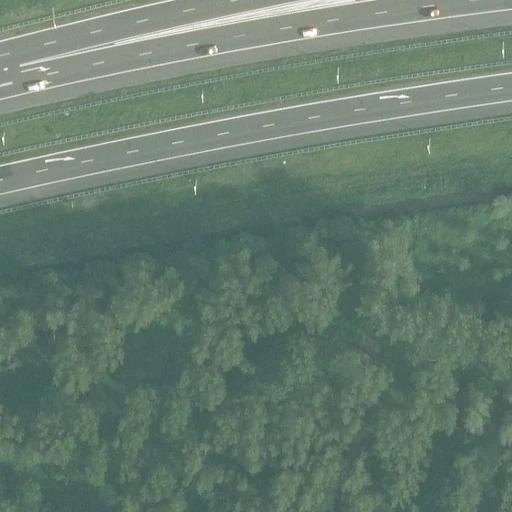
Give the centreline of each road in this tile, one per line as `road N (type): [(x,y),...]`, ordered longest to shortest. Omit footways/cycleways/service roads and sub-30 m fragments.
road 1 (motorway): [(0,180),(511,89)]
road 2 (motorway): [(17,63),(510,0)]
road 3 (motorway): [(17,63),(245,0)]
